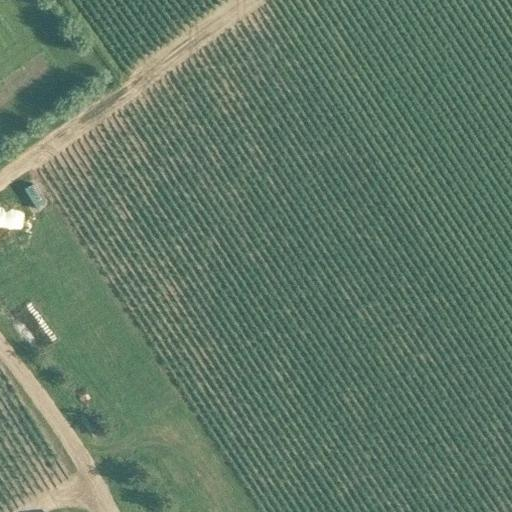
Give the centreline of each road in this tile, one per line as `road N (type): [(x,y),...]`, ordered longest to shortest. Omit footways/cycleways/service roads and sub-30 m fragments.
road 1 (track): [(0,180),(251,0)]
road 2 (track): [(0,347),(60,426),(109,511)]
